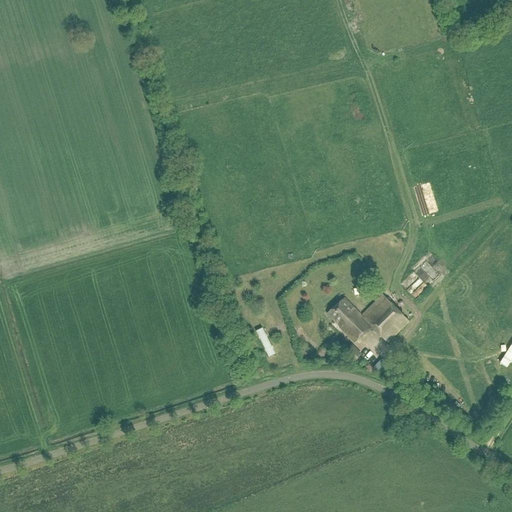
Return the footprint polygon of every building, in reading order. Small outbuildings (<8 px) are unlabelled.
[(436,288),(452,273),(432,251),(416,266),(436,288)] [(413,275),(418,281),(422,278),(417,271),(413,275)] [(412,290),(417,281),(410,276),(404,285),(412,290)] [(387,343),(409,322),(383,295),(362,316),(345,298),(328,313),(340,327),(355,343),(372,327),(387,343)] [(309,311),(315,305),(310,300),(304,306),(309,311)] [(352,364),(362,354),(351,344),(342,354),(352,364)]
